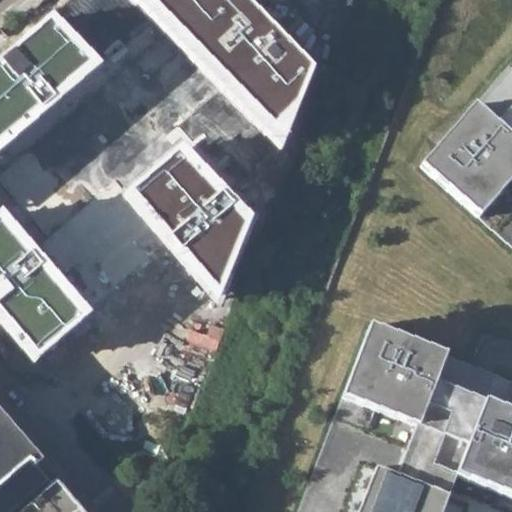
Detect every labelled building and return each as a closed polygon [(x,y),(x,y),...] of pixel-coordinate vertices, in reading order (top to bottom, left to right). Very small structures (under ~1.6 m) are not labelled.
[(129,0),(280,155),(313,70),(242,0),(129,0)] [(0,152),(99,70),(49,17),(0,58),(0,329),(32,367),(92,319),(0,215),(0,152)] [(470,107),(417,167),(477,219),(511,178),(511,106),(494,128),(470,107)] [(251,220),(179,146),(122,197),(215,304),(251,220)] [(357,511),(439,511),(453,478),(511,501),(511,416),(430,384),(441,356),(368,327),(339,399),(415,429),(395,479),(373,470),(357,511)] [(0,511),(84,511),(0,413),(0,511)]
